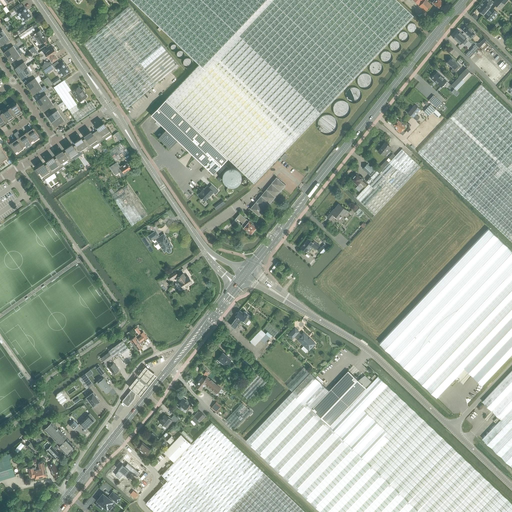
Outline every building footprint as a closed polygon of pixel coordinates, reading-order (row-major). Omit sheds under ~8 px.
[(131,0),(199,64),(190,73),(183,81),(166,99),(196,128),(228,158),(254,183),(267,169),(390,40),(400,29),(405,23),(414,15),(397,0),(131,0)] [(426,12),(432,5),(426,0),(420,6),(426,12)] [(433,0),(432,2),(438,8),(440,8),(441,7),(441,5),(444,2),(444,1),(445,0),(433,0)] [(483,15),(491,7),(490,6),(493,3),(494,2),(492,1),(491,0),(485,0),(485,1),(484,1),(477,9),(483,15)] [(495,0),(494,2),(493,3),(495,5),(500,9),(507,0),(495,0)] [(492,8),(495,5),(493,3),(490,6),(491,7),(483,15),(490,21),(498,13),(492,8)] [(19,6),(14,9),(16,12),(17,12),(22,19),(24,21),(31,16),(24,6),(23,7),(21,4),(19,6)] [(144,69),(166,50),(129,6),(119,14),(85,43),(127,109),(156,84),(144,69)] [(0,38),(8,32),(3,24),(0,26),(0,38)] [(466,25),(462,29),(464,32),(463,33),(467,37),(468,36),(471,38),(472,37),(473,37),(475,36),(474,35),(475,34),(466,25)] [(19,36),(21,39),(35,29),(33,26),(19,36)] [(34,32),(31,35),(33,38),(34,37),(39,44),(41,43),(42,42),(42,43),(44,42),(44,41),(46,40),(40,30),(35,33),(34,32)] [(459,31),(452,37),(460,45),(462,43),(464,45),(468,42),(465,39),(467,38),(459,31)] [(0,44),(1,45),(6,41),(9,44),(14,40),(8,32),(0,38),(0,44)] [(477,43),(476,44),(476,45),(479,48),(485,41),(487,40),(484,38),(479,43),(477,43)] [(11,47),(5,51),(6,52),(5,53),(7,56),(8,55),(8,56),(17,50),(13,46),(16,44),(14,40),(9,44),(11,47)] [(466,55),(469,57),(479,48),(476,45),(476,44),(475,44),(471,48),(472,49),(466,55)] [(29,50),(33,57),(39,53),(34,46),(29,50)] [(57,53),(56,51),(55,48),(54,49),(53,47),(44,53),(48,59),(49,58),(52,63),(57,59),(55,56),(54,55),(57,53)] [(9,57),(8,57),(10,61),(11,60),(12,61),(17,57),(20,60),(25,57),(23,53),(20,55),(17,50),(8,56),(9,57)] [(178,65),(166,50),(144,69),(156,84),(178,65)] [(22,63),(16,67),(17,68),(16,69),(18,72),(19,72),(28,67),(28,66),(24,62),(27,60),(25,57),(20,60),(22,63)] [(451,57),(447,62),(453,68),(451,71),(454,74),(460,67),(458,65),(459,64),(451,57)] [(56,67),(62,76),(71,71),(63,60),(59,63),(58,61),(53,64),(55,67),(56,67)] [(20,73),(19,73),(21,77),(22,76),(23,77),(28,73),(31,76),(36,73),(30,65),(28,66),(28,67),(19,72),(20,73)] [(44,70),(43,70),(46,74),(53,69),(51,65),(46,68),(44,70)] [(451,85),(457,91),(472,75),(466,69),(451,85)] [(437,72),(431,78),(435,82),(436,81),(441,86),(446,81),(437,72)] [(33,80),(27,83),(28,85),(27,85),(29,88),(30,88),(40,82),(41,81),(37,75),(36,73),(31,76),(33,80)] [(48,77),(44,79),(49,87),(53,84),(48,77)] [(59,77),(52,82),(55,86),(61,81),(59,77)] [(54,87),(77,122),(95,109),(90,102),(80,109),(68,91),(71,90),(64,80),(54,87)] [(31,89),(30,90),(32,93),(33,92),(34,94),(34,93),(39,90),(41,93),(47,89),(45,86),(43,87),(40,82),(30,88),(31,89)] [(511,113),(482,84),(418,152),(467,198),(511,150),(511,113)] [(87,97),(84,92),(83,93),(78,87),(71,91),(76,98),(77,98),(79,102),(87,97)] [(44,96),(38,100),(38,99),(38,100),(38,101),(40,104),(41,104),(41,105),(50,99),(46,94),(49,92),(47,89),(41,93),(44,96)] [(429,100),(440,110),(444,105),(433,95),(429,100)] [(42,105),(41,106),(43,109),(44,109),(45,110),(45,109),(50,106),(52,109),(58,105),(56,102),(53,104),(50,99),(41,105),(42,105)] [(168,147),(169,149),(170,149),(169,148),(177,140),(213,174),(224,163),(228,158),(166,99),(150,115),(166,129),(158,138),(158,137),(157,138),(161,140),(165,143),(167,145),(168,147)] [(16,104),(8,109),(14,118),(15,118),(14,118),(17,116),(18,115),(19,116),(19,115),(22,113),(21,111),(16,104)] [(423,111),(429,116),(435,109),(432,106),(430,104),(423,111)] [(55,112),(49,116),(49,117),(49,118),(51,120),(52,120),(52,121),(63,113),(58,105),(52,109),(55,112)] [(415,105),(408,113),(417,121),(420,117),(415,114),(420,109),(415,105)] [(8,109),(0,115),(7,123),(9,121),(10,121),(11,121),(14,118),(8,109)] [(53,122),(52,122),(54,125),(55,125),(56,126),(61,122),(63,125),(69,121),(63,113),(52,121),(53,122)] [(395,123),(393,125),(397,128),(396,129),(403,135),(405,132),(402,130),(405,126),(398,120),(397,121),(396,121),(395,122),(395,123)] [(111,135),(104,124),(104,123),(98,127),(99,127),(100,129),(96,132),(102,141),(111,135)] [(39,137),(33,128),(29,131),(29,130),(28,130),(29,131),(28,131),(28,132),(25,134),(31,142),(39,137)] [(91,135),(90,133),(84,136),(85,137),(85,136),(86,138),(92,147),(102,141),(96,132),(91,135)] [(118,132),(114,134),(119,141),(123,139),(118,132)] [(25,134),(25,133),(21,136),(21,135),(21,136),(20,137),(17,139),(23,148),(31,142),(25,134)] [(0,164),(3,163),(3,162),(8,158),(0,145),(0,144),(3,142),(0,137),(0,164)] [(81,150),(85,147),(87,151),(92,147),(86,138),(82,141),(81,139),(75,143),(76,145),(77,144),(81,150)] [(9,145),(15,153),(23,148),(17,139),(13,141),(13,142),(12,142),(9,145)] [(116,161),(129,152),(122,141),(109,150),(116,161)] [(385,142),(378,151),(383,155),(387,149),(388,150),(391,147),(385,142)] [(83,154),(81,150),(77,144),(76,145),(72,147),(71,146),(71,145),(65,149),(66,149),(67,151),(73,160),(83,154)] [(356,197),(357,199),(363,204),(368,209),(371,211),(373,213),(374,214),(374,215),(393,195),(420,167),(403,150),(401,149),(389,162),(379,173),(383,177),(373,188),(369,183),(356,197)] [(511,150),(467,198),(511,240),(511,150)] [(62,163),(66,160),(69,163),(73,160),(67,151),(63,154),(62,152),(56,155),(56,156),(58,157),(62,163)] [(47,162),(48,164),(54,173),(64,166),(62,163),(58,157),(53,160),(52,158),(47,162)] [(119,172),(122,176),(123,176),(125,175),(125,173),(131,169),(130,168),(131,167),(129,165),(129,166),(127,163),(124,165),(123,165),(120,167),(117,162),(110,167),(115,175),(119,172)] [(48,164),(44,166),(43,165),(43,164),(37,168),(45,179),(54,173),(48,164)] [(224,164),(217,171),(219,173),(226,166),(224,164)] [(367,164),(363,168),(369,174),(373,169),(374,168),(375,167),(372,165),(370,167),(367,164)] [(371,176),(366,181),(369,183),(373,188),(383,177),(379,173),(377,171),(374,168),(373,169),(369,174),(371,176)] [(367,183),(360,176),(359,177),(356,174),(354,176),(352,176),(352,177),(352,178),(351,179),(362,188),(367,183)] [(250,208),(259,216),(285,184),(276,177),(250,208)] [(148,215),(134,194),(128,185),(112,196),(132,225),(148,215)] [(205,201),(214,193),(215,194),(218,191),(212,185),(209,188),(208,187),(203,192),(202,191),(199,194),(200,195),(199,196),(205,201)] [(223,200),(214,206),(216,209),(225,203),(225,202),(223,200)] [(333,209),(327,217),(330,220),(334,215),(338,218),(343,212),(345,214),(348,211),(338,204),(334,209),(333,209)] [(359,208),(355,212),(359,217),(364,212),(359,208)] [(248,221),(246,219),(240,213),(236,218),(243,223),(241,225),(243,227),(251,234),(256,227),(249,220),(248,221)] [(511,251),(488,229),(380,343),(436,397),(464,367),(511,316),(511,251)] [(164,234),(159,238),(157,236),(159,235),(156,231),(148,236),(151,240),(155,237),(156,239),(165,252),(167,250),(168,251),(169,252),(170,252),(171,251),(171,250),(171,249),(170,248),(173,246),(164,234)] [(308,238),(301,247),(303,250),(304,251),(305,251),(306,251),(311,245),(316,249),(319,245),(313,241),(312,241),(308,238)] [(318,250),(321,253),(322,253),(326,248),(323,245),(318,250)] [(178,275),(175,271),(168,276),(171,280),(178,275)] [(181,276),(177,278),(179,282),(178,283),(177,284),(180,289),(181,289),(183,288),(187,286),(187,285),(192,282),(188,275),(183,279),(181,276)] [(237,317),(231,325),(235,328),(241,320),(246,323),(251,316),(247,313),(247,312),(245,311),(244,311),(242,312),(239,310),(238,312),(236,312),(235,314),(235,315),(237,317)] [(511,316),(464,367),(482,385),(511,353),(511,316)] [(288,335),(292,339),(295,336),(297,338),(297,339),(309,351),(312,348),(313,348),(315,346),(315,345),(316,344),(303,332),(301,334),(299,332),(300,332),(295,327),(288,335)] [(255,345),(263,336),(265,333),(261,329),(250,340),(255,345)] [(137,339),(135,336),(130,340),(132,343),(137,350),(143,346),(140,342),(144,339),(147,337),(143,332),(140,334),(142,336),(137,339)] [(109,352),(112,357),(113,357),(115,355),(117,357),(129,348),(123,341),(109,352)] [(109,352),(101,358),(105,362),(104,363),(107,367),(108,366),(113,373),(114,373),(116,374),(120,371),(119,369),(114,363),(111,359),(113,357),(112,357),(109,352)] [(224,353),(223,352),(220,356),(219,355),(217,358),(218,358),(217,359),(220,361),(225,366),(231,359),(234,362),(236,358),(231,354),(228,357),(224,353)] [(104,373),(99,366),(96,369),(101,375),(104,373)] [(132,389),(131,390),(135,393),(136,392),(141,396),(157,375),(145,366),(129,386),(132,389)] [(267,418),(246,440),(267,461),(321,511),(511,511),(511,503),(379,377),(378,376),(372,382),(330,426),(311,409),(329,390),(310,373),(310,372),(310,373),(304,367),(287,385),(286,386),(288,387),(292,391),(267,418)] [(348,370),(329,390),(311,409),(330,426),(372,382),(365,375),(358,380),(348,370)] [(494,390),(483,401),(501,419),(511,407),(511,370),(495,388),(494,390)] [(257,372),(239,391),(248,400),(267,381),(257,372)] [(86,373),(81,377),(82,379),(88,387),(93,384),(88,377),(87,376),(86,374),(86,373)] [(202,377),(195,386),(196,387),(198,389),(198,388),(200,389),(205,383),(209,386),(211,388),(217,393),(218,391),(221,393),(223,391),(221,389),(220,388),(219,387),(215,383),(207,377),(205,379),(202,377)] [(102,390),(103,391),(105,391),(106,392),(111,388),(104,378),(102,379),(102,378),(96,382),(102,390)] [(123,402),(126,405),(127,405),(128,405),(129,405),(134,398),(135,393),(131,390),(123,400),(122,401),(122,402),(123,402)] [(57,394),(56,397),(61,403),(62,403),(67,399),(61,392),(61,391),(57,394)] [(93,392),(86,397),(93,406),(100,401),(93,392)] [(188,410),(191,406),(189,404),(190,403),(183,397),(182,398),(181,398),(180,399),(180,400),(178,404),(179,405),(178,407),(180,408),(181,407),(185,409),(186,408),(188,410)] [(242,402),(226,419),(233,426),(249,409),(242,402)] [(511,407),(501,419),(483,438),(511,466),(511,407)] [(204,415),(199,411),(191,419),(196,424),(204,415)] [(89,414),(79,423),(85,429),(94,420),(89,414)] [(175,422),(179,418),(174,414),(171,418),(171,419),(165,414),(159,421),(166,427),(172,420),(175,422)] [(74,420),(69,425),(73,429),(78,425),(74,420)] [(44,429),(59,444),(60,445),(58,446),(67,455),(69,455),(70,453),(70,451),(75,447),(51,422),(44,429)] [(211,422),(191,444),(173,462),(161,475),(167,480),(145,503),(154,511),(305,511),(296,503),(264,472),(263,473),(234,444),(211,422)] [(166,441),(169,444),(170,445),(163,452),(173,462),(191,444),(180,434),(174,440),(170,437),(166,441)] [(21,442),(15,450),(18,452),(24,445),(21,442)] [(38,449),(30,442),(27,446),(34,453),(38,449)] [(140,443),(139,444),(140,445),(137,448),(141,451),(142,453),(144,454),(146,454),(148,456),(153,450),(145,444),(142,442),(142,443),(140,443)] [(46,450),(55,459),(59,454),(51,445),(46,450)] [(0,479),(15,475),(11,464),(9,459),(13,458),(12,453),(0,457),(0,479)] [(36,478),(46,476),(43,462),(38,463),(40,469),(36,470),(36,467),(28,468),(30,478),(34,477),(35,479),(36,478)] [(54,477),(59,475),(53,462),(48,464),(54,477)] [(122,466),(115,475),(117,477),(118,477),(119,478),(123,473),(125,475),(129,470),(132,472),(135,469),(132,466),(132,467),(127,463),(127,464),(123,468),(122,467),(122,466)] [(143,480),(140,483),(144,486),(149,480),(150,480),(144,475),(142,479),(143,480)] [(115,495),(112,498),(119,504),(122,500),(115,495)] [(115,503),(111,500),(105,496),(104,496),(105,497),(103,499),(103,498),(99,503),(101,504),(99,507),(104,511),(106,508),(108,510),(111,506),(112,507),(115,503)]
